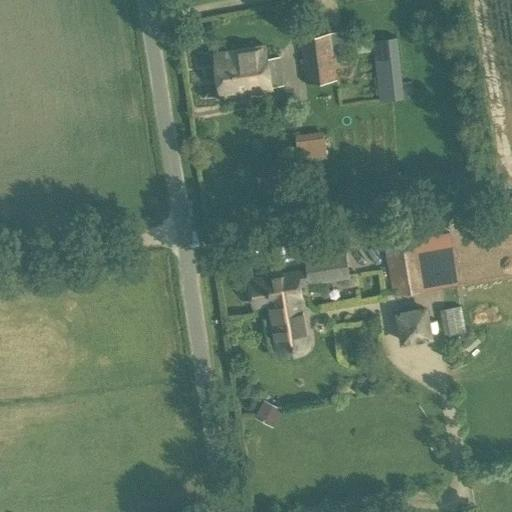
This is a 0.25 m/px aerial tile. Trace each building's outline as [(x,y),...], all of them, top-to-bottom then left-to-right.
[(331,35),(299,38),(305,84),(336,80),(333,55),(345,54),(342,34),(331,35)] [(398,38),(373,41),(380,101),(404,99),(398,38)] [(265,45),(214,54),(221,98),(272,90),(271,82),(265,45)] [(324,131),(296,135),(299,159),(327,156),(324,131)] [(343,231),(300,238),(302,244),(344,237),(343,231)] [(449,233),(420,237),(428,289),(457,285),(449,233)] [(428,289),(420,237),(385,243),(394,295),(428,289)] [(307,270),(250,279),(253,303),(255,303),(255,302),(268,299),(274,339),(282,345),(299,342),(305,334),(297,284),(349,276),(345,250),(305,256),(307,270)] [(442,308),(447,333),(467,329),(462,303),(442,308)] [(425,309),(397,314),(401,342),(430,338),(425,309)] [(258,415),(278,424),(286,406),(266,397),(258,415)]
